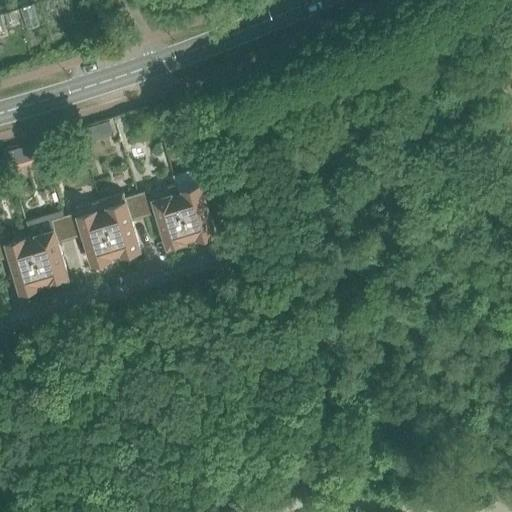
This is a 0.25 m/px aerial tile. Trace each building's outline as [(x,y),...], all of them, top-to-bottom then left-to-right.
[(161,105),(150,106),(155,147),(166,145),(161,105)] [(176,182),(175,183),(191,236),(196,235),(197,237),(215,231),(205,197),(218,193),(211,169),(198,174),(200,183),(178,190),(176,182)] [(151,188),(138,192),(144,215),(157,211),(167,245),(186,240),(185,238),(191,236),(175,183),(151,190),(151,188)] [(123,192),(100,199),(116,252),(121,251),(122,253),(140,247),(132,219),(144,215),(138,192),(125,196),(123,192)] [(77,210),(64,214),(71,237),(84,233),(92,262),(111,256),(110,254),(116,252),(100,199),(76,206),(77,210)] [(53,228),(30,235),(44,281),(49,279),(50,281),(68,275),(58,241),(71,237),(64,214),(51,218),(53,228)] [(4,232),(0,233),(0,258),(10,255),(20,290),(39,284),(38,282),(44,281),(30,235),(7,242),(4,232)]
